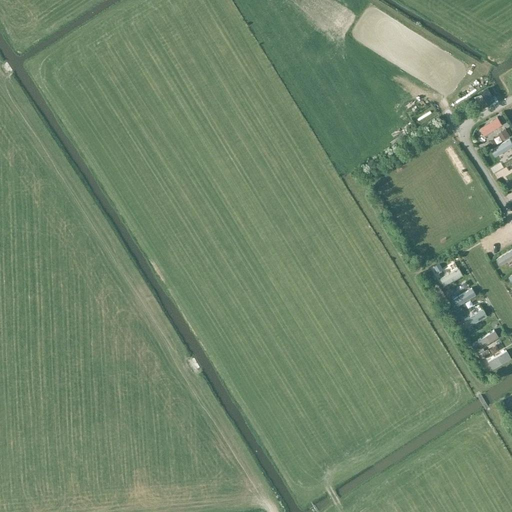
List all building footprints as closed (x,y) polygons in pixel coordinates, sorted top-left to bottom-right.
[(494,100),(492,96),(488,89),(475,97),(481,108),(494,100)] [(487,131),(506,121),(502,113),(483,123),(487,131)] [(511,125),(511,124),(502,128),(506,135),(511,131),(511,125)] [(492,138),(496,143),(503,138),(499,132),(492,138)] [(511,134),(497,143),(501,150),(511,143),(511,134)] [(505,261),(511,257),(511,247),(501,253),(505,261)] [(450,279),(467,272),(464,266),(447,273),(450,279)] [(463,289),(472,286),(471,280),(462,284),(463,289)] [(475,285),(460,295),(464,301),(479,291),(475,285)] [(488,306),(468,314),(472,323),(492,315),(488,306)] [(482,336),(486,344),(502,333),(497,326),(482,336)] [(489,351),(492,357),(500,352),(497,347),(489,351)] [(511,347),(492,355),(495,363),(511,356),(511,347)]
